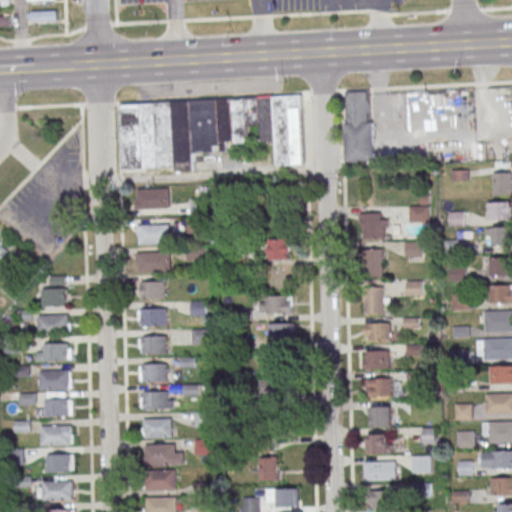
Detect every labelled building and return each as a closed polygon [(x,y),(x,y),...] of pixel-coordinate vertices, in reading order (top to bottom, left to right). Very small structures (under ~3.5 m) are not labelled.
[(57,20),(57,11),(32,11),(32,20),(57,20)] [(0,26),(10,27),(10,14),(0,13),(0,26)] [(373,91),(346,92),(347,162),(374,162),(373,91)] [(121,105),(301,95),(305,164),(277,166),(276,141),(220,143),(221,151),(193,153),(194,170),(176,171),(176,166),(123,170),(121,105)] [(470,170),(452,170),(452,179),(470,179),(470,170)] [(511,172),(493,173),(493,195),(511,195),(511,172)] [(365,182),(360,197),(380,204),(386,189),(365,182)] [(169,208),(169,189),(139,189),(139,208),(169,208)] [(410,222),(430,222),(430,195),(421,195),(421,206),(410,206),(410,222)] [(190,199),(190,215),(204,215),(204,199),(190,199)] [(511,220),(511,201),(488,202),(488,221),(511,220)] [(465,226),(465,212),(450,212),(450,226),(465,226)] [(363,238),(385,238),(385,216),(363,216),(363,238)] [(170,224),(170,243),(140,243),(140,225),(170,224)] [(511,226),(493,227),(493,246),(511,245),(511,226)] [(271,259),(292,259),(292,238),(271,238),(271,259)] [(0,258),(8,251),(0,242),(0,258)] [(407,242),(407,256),(423,256),(423,242),(407,242)] [(188,261),(205,260),(204,248),(188,249),(188,261)] [(367,276),(383,276),(383,249),(367,249),(367,276)] [(171,252),(171,271),(141,271),(141,253),(171,252)] [(490,275),(511,275),(511,257),(490,257),(490,275)] [(466,280),(466,267),(452,267),(452,280),(466,280)] [(166,282),(166,300),(141,300),(140,282),(166,282)] [(424,294),(424,282),(408,282),(408,294),(424,294)] [(490,303),(511,303),(511,284),(490,285),(490,303)] [(385,313),(384,287),(365,287),(366,313),(385,313)] [(67,306),(67,288),(43,288),(43,306),(67,306)] [(261,313),(293,313),(293,295),(261,295),(261,313)] [(207,315),(206,301),(191,301),(191,315),(207,315)] [(169,309),(169,327),(143,327),(143,309),(169,309)] [(511,309),(485,310),(485,331),(511,331),(511,309)] [(69,315),(70,333),(40,334),(39,315),(69,315)] [(391,322),(392,340),(370,341),(370,336),(366,336),(365,323),(391,322)] [(270,324),(270,342),(294,342),(294,324),(270,324)] [(167,336),(168,355),(142,355),(142,337),(167,336)] [(511,337),(478,338),(478,359),(511,358),(511,337)] [(72,343),(45,343),(45,351),(37,351),(37,361),(72,361),(72,343)] [(391,350),(391,367),(364,368),(364,360),(366,360),(366,350),(391,350)] [(168,364),(168,383),(142,383),(142,365),(168,364)] [(493,383),(511,383),(511,365),(493,366),(493,383)] [(71,370),(71,388),(41,389),(41,371),(71,370)] [(392,378),(393,396),(371,396),(371,379),(392,378)] [(265,396),(289,396),(289,379),(265,379),(265,396)] [(169,392),(169,411),(143,411),(143,393),(169,392)] [(511,392),(487,393),(487,414),(511,413),(511,392)] [(45,417),(73,417),(73,398),(45,398),(45,417)] [(473,403),(456,403),(456,419),(473,419),(473,403)] [(393,406),(393,426),(373,426),(372,407),(393,406)] [(279,433),(287,415),(271,408),(263,425),(279,433)] [(212,427),(212,411),(195,411),(195,427),(212,427)] [(172,418),(173,437),(143,438),(142,419),(172,418)] [(511,420),(484,421),(484,443),(511,442),(511,420)] [(72,426),(73,444),(42,445),(42,426),(72,426)] [(437,443),(437,427),(424,427),(424,443),(437,443)] [(476,430),(457,430),(457,447),(476,447),(476,430)] [(393,434),(369,434),(369,453),(393,453),(393,434)] [(213,439),(195,439),(195,454),(213,454),(213,439)] [(176,445),(177,463),(147,464),(146,446),(176,445)] [(482,469),(511,469),(511,450),(482,451),(482,469)] [(75,453),(46,453),(46,472),(75,472),(75,453)] [(432,473),(432,455),(412,455),(412,473),(432,473)] [(260,457),(260,480),(279,480),(279,457),(260,457)] [(397,480),(397,462),(372,462),(372,480),(397,480)] [(177,470),(177,489),(147,490),(147,471),(177,470)] [(511,477),(492,477),(492,495),(511,495),(511,477)] [(74,481),(74,499),(44,500),(44,482),(74,481)] [(268,506),(295,506),(295,488),(268,488),(268,506)] [(395,490),(371,490),(371,508),(395,508),(395,490)] [(245,511),(260,511),(259,497),(244,498),(245,511)] [(177,498),(177,511),(147,511),(147,498),(177,498)] [(511,511),(511,503),(495,503),(494,511),(511,511)]
